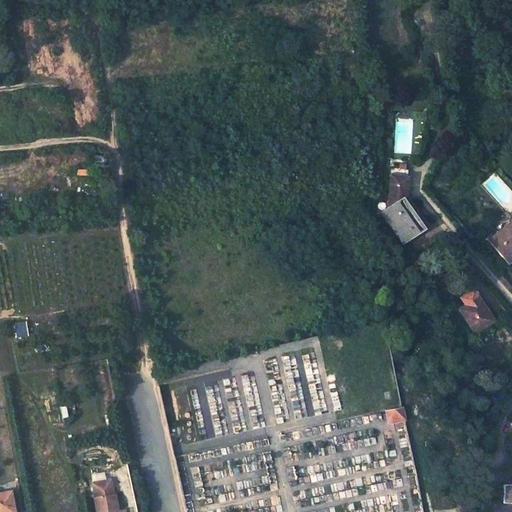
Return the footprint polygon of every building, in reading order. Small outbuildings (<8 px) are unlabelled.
[(404,181),(408,181),(409,173),(406,173),(407,168),(401,167),(400,172),(393,172),(389,212),(401,202),(404,181)] [(401,202),(425,232),(428,230),(406,201),(408,181),(404,181),(401,202)] [(389,212),(382,217),(406,247),(425,232),(401,202),(389,212)] [(511,223),(492,241),(511,264),(511,262),(511,223)] [(483,299),(466,311),(480,334),(498,322),(483,299)] [(399,405),(383,409),(387,427),(403,424),(399,405)] [(511,511),(511,483),(503,483),(503,502),(511,502),(511,511)] [(108,485),(90,488),(93,503),(91,503),(92,511),(111,511),(111,510),(114,509),(112,500),(111,500),(108,485)] [(0,511),(13,511),(10,490),(0,491),(0,511)]
